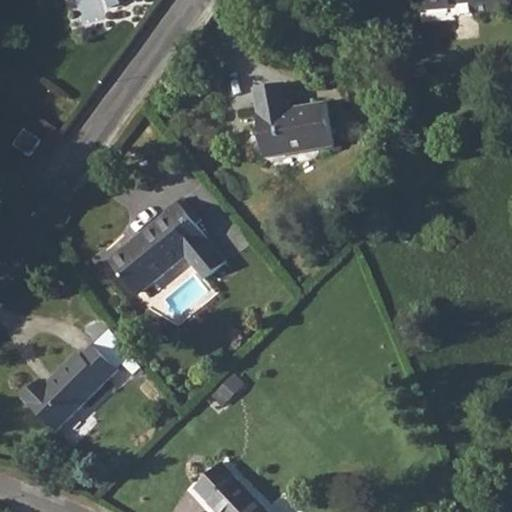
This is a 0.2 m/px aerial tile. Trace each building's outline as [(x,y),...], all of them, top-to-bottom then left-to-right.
[(425,0),(427,16),(451,13),(452,6),(470,5),(471,14),(509,12),(507,0),(425,0)] [(287,83),(254,89),(259,113),(258,113),(265,157),(335,146),(328,104),(291,110),(287,83)] [(26,130),(15,145),(31,157),(41,142),(26,130)] [(127,250),(113,262),(138,293),(152,282),(155,284),(181,262),(200,285),(225,263),(207,241),(208,239),(177,202),(164,212),(166,214),(125,247),(127,250)] [(41,381),(23,398),(57,432),(119,371),(95,345),(83,356),(79,353),(47,386),(41,381)] [(241,388),(232,380),(220,391),(229,400),(241,388)] [(267,511),(221,462),(194,488),(215,511),(267,511)]
